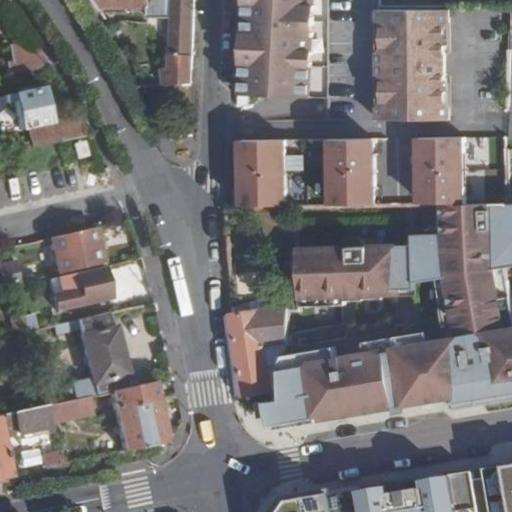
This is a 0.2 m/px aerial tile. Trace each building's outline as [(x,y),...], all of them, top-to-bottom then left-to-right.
[(93,0),(99,8),(148,8),(148,16),(170,17),(169,67),(161,67),(163,85),(191,84),(193,0),(93,0)] [(247,0),(248,1),(254,1),(254,10),(315,9),(315,6),(310,6),(310,0),(247,0)] [(379,8),(380,8),(380,0),(315,0),(315,6),(315,9),(328,9),(379,8)] [(379,23),(379,8),(328,9),(328,99),(328,109),(328,120),(348,120),(381,120),(381,109),(385,102),(385,81),(380,78),(379,52),(385,46),(384,26),(379,23)] [(453,21),(453,8),(380,8),(379,8),(379,23),(384,26),(385,46),(379,52),(380,78),(385,81),(385,102),(381,109),(381,120),(453,119),(453,108),(447,101),(446,28),(453,21)] [(504,61),(502,8),(453,8),(453,21),(446,28),(447,101),(453,108),(453,119),(475,119),(506,119),(504,61)] [(314,35),(315,9),(254,10),(253,32),(246,31),(245,62),(252,62),(251,78),(250,96),(306,98),(307,65),(313,65),(313,50),(308,50),(308,34),(314,35)] [(328,99),(328,9),(315,9),(314,35),(313,50),(313,65),(311,98),(328,99)] [(10,65),(44,60),(34,46),(7,50),(10,65)] [(46,124),(39,91),(11,96),(0,103),(3,113),(15,116),(18,129),(46,124)] [(22,130),(26,150),(56,143),(88,136),(77,118),(22,130)] [(511,203),(511,136),(496,136),(497,188),(474,188),(474,203),(499,203),(511,203)] [(390,138),(335,138),(336,207),(391,206),(390,138)] [(298,195),(297,150),(252,150),(252,196),(298,195)] [(454,403),(455,409),(470,407),(511,400),(511,328),(510,329),(500,268),(511,266),(511,202),(511,203),(499,203),(474,203),(445,204),(447,232),(417,233),(417,244),(302,246),(302,299),(418,295),(419,281),(449,277),(459,338),(283,369),(288,401),(277,402),(281,430),(301,426),(340,421),(376,415),(432,406),(454,403)] [(94,228),(49,239),(56,274),(103,264),(94,228)] [(16,262),(0,265),(0,282),(1,286),(15,283),(20,282),(16,262)] [(56,274),(51,275),(55,293),(27,300),(31,316),(110,298),(103,264),(56,274)] [(298,297),(298,272),(285,272),(285,297),(298,297)] [(298,297),(285,297),(285,305),(289,305),(288,310),(296,311),(299,311),(298,297)] [(285,305),(231,313),(230,313),(243,395),(272,391),(266,345),(285,343),(288,310),(289,305),(285,305)] [(109,322),(107,313),(48,327),(51,338),(77,332),(90,387),(92,386),(94,396),(109,393),(127,389),(124,377),(127,376),(113,322),(109,322)] [(285,343),(266,345),(272,391),(279,390),(279,364),(285,343)] [(154,383),(130,388),(127,389),(109,393),(122,453),(166,444),(154,383)] [(91,413),(87,397),(45,407),(48,423),(91,413)] [(0,478),(9,476),(1,440),(0,435),(13,433),(15,438),(49,430),(48,423),(45,407),(0,416),(0,478)] [(61,449),(43,455),(48,469),(66,463),(61,449)] [(511,511),(511,461),(429,476),(307,497),(284,500),(276,511),(511,511)]
